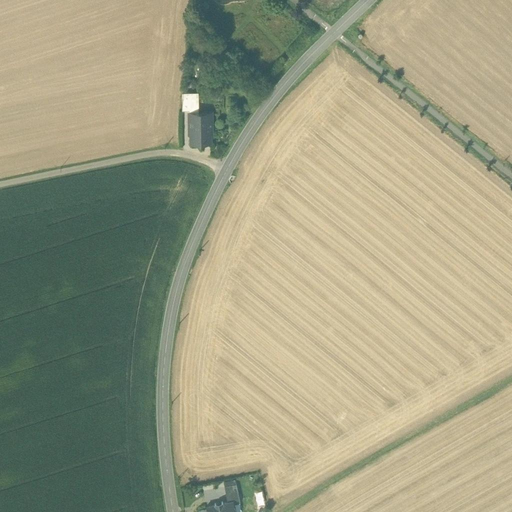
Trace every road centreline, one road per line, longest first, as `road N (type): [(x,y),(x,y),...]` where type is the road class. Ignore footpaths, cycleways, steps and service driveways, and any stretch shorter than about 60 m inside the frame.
road 1 (secondary): [(173,511),(161,388),(190,248),(256,119),(369,0)]
road 2 (track): [(280,511),(511,378)]
